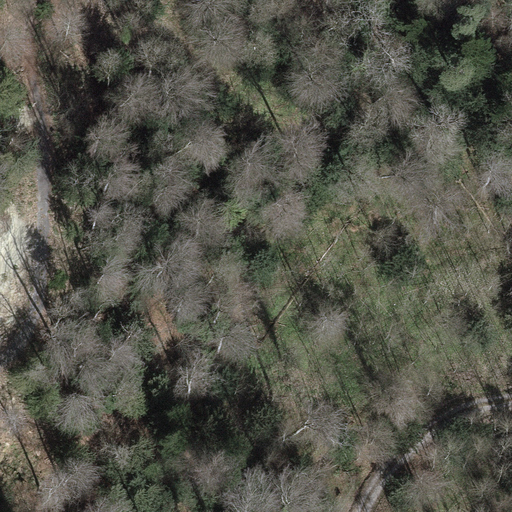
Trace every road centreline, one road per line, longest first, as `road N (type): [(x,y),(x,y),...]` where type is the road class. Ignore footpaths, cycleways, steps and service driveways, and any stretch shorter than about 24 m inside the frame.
road 1 (track): [(0,323),(39,253),(43,228),(45,131),(28,53),(36,0)]
road 2 (track): [(511,401),(466,405),(444,416),(394,460),(362,511)]
